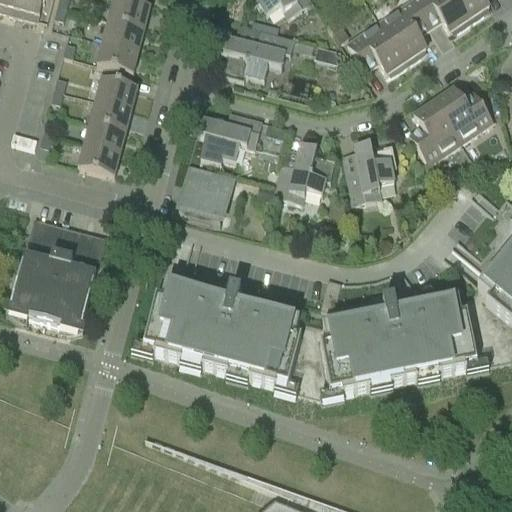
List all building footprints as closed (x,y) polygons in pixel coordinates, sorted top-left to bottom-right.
[(0,0),(0,18),(14,22),(20,0),(0,0)] [(37,28),(44,0),(20,0),(14,22),(37,28)] [(244,0),(253,14),(258,11),(266,23),(279,14),(287,26),(311,10),(304,0),(244,0)] [(470,30),(449,0),(422,0),(409,9),(429,38),(440,30),(448,41),(455,36),(457,39),(468,31),(470,30)] [(449,0),(470,30),(472,29),(471,29),(483,21),(481,19),(488,14),(480,3),(484,0),(449,0)] [(66,17),(69,5),(60,2),(56,15),(66,17)] [(108,24),(107,28),(143,37),(144,33),(147,24),(148,20),(149,14),(130,9),(113,5),(108,24)] [(407,73),(408,72),(408,71),(420,64),(418,61),(425,56),(417,46),(429,38),(409,9),(378,30),(407,73)] [(62,29),(66,17),(56,15),(53,27),(62,29)] [(107,28),(102,50),(138,59),(141,46),(142,42),(143,37),(107,28)] [(407,73),(378,30),(346,51),(365,80),(377,72),(385,83),(392,79),(393,81),(405,74),(407,73)] [(339,51),(347,45),(340,35),(332,41),(339,51)] [(311,61),(313,53),(293,48),(260,39),(256,54),(224,46),(220,61),(226,63),(221,83),(243,89),(244,84),(263,89),(267,74),(280,77),(284,63),(289,64),(291,56),(311,61)] [(102,50),(96,72),(105,75),(129,81),(132,82),(133,76),(134,72),(138,59),(102,50)] [(71,66),(74,54),(65,51),(62,64),(71,66)] [(126,93),(129,81),(105,75),(102,86),(126,93)] [(62,100),(65,88),(56,86),(53,98),(62,100)] [(131,118),(136,97),(133,96),(134,95),(126,93),(102,86),(100,86),(95,108),(131,118)] [(59,113),(62,100),(53,98),(50,110),(59,113)] [(460,109),(452,98),(445,102),(444,100),(432,107),(430,108),(459,151),(491,129),(476,106),(472,100),(460,109)] [(95,108),(89,131),(125,140),(126,135),(127,131),(131,118),(95,108)] [(427,172),(459,151),(430,108),(429,109),(418,117),(419,120),(412,124),(420,135),(408,143),(427,172)] [(253,158),(261,130),(229,121),(225,134),(202,128),(198,144),(205,145),(199,166),(220,171),(221,166),(235,170),(239,154),(253,158)] [(51,145),(54,132),(45,130),(42,142),(51,145)] [(89,131),(83,153),(119,162),(122,150),(123,145),(125,140),(89,131)] [(267,131),(264,141),(284,146),(286,136),(267,131)] [(48,157),(51,145),(42,142),(38,154),(48,157)] [(370,158),(369,151),(353,155),(358,178),(345,181),(351,213),(380,208),(377,193),(393,190),(390,176),(395,175),(391,154),(370,158)] [(82,156),(77,175),(79,176),(105,183),(113,185),(114,180),(119,162),(83,153),(82,156)] [(329,190),(334,169),(314,164),(316,157),(300,153),(294,177),(281,173),(273,205),(301,213),(305,198),(320,202),(324,189),(329,190)] [(219,233),(232,186),(190,175),(177,222),(219,233)] [(442,187),(434,192),(441,202),(449,197),(442,187)] [(259,192),(255,204),(270,208),(273,196),(259,192)] [(98,273),(105,247),(33,227),(26,252),(33,254),(30,265),(59,273),(87,281),(94,270),(98,273)] [(131,350),(128,362),(272,399),(295,405),(321,411),(342,406),(466,381),(511,371),(511,233),(507,240),(511,243),(511,248),(468,303),(406,316),(407,322),(396,324),(393,308),(381,311),(383,320),(324,332),(247,312),(246,319),(237,316),(241,301),(227,297),(225,306),(158,289),(142,352),(131,350)] [(266,234),(262,247),(270,249),(273,236),(266,234)] [(42,339),(59,273),(30,265),(23,264),(8,322),(16,324),(14,331),(13,332),(42,339)] [(80,341),(95,283),(87,281),(59,273),(42,339),(70,347),(70,346),(71,338),(80,341)] [(332,319),(340,290),(327,287),(319,316),(332,319)] [(324,511),(289,499),(287,506),(284,511),(324,511)]
